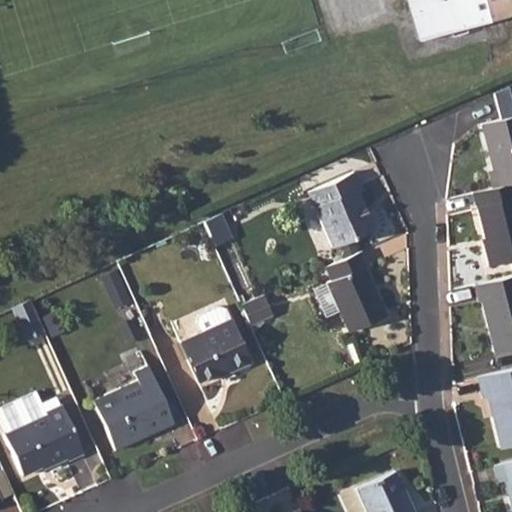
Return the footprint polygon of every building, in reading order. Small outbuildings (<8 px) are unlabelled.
[(511,0),(406,0),(417,38),(485,18),(511,10),(511,0)] [(490,169),(494,185),(511,180),(511,114),(484,121),(496,167),(490,169)] [(357,170),(310,189),(334,244),(375,226),(360,189),(364,187),(357,170)] [(511,180),(494,185),(476,190),(488,240),(484,242),(489,264),(511,258),(511,180)] [(220,210),(204,218),(214,240),(229,234),(220,210)] [(365,247),(327,263),(333,277),(328,279),(350,328),(387,313),(367,265),(372,263),(365,247)] [(511,274),(475,283),(479,300),(483,300),(495,350),(511,346),(511,274)] [(31,295),(13,304),(27,336),(46,327),(31,295)] [(201,327),(179,336),(196,376),(227,363),(229,368),(248,359),(229,314),(225,304),(218,302),(199,310),(196,317),(201,327)] [(135,377),(91,397),(112,447),(173,420),(147,362),(131,369),(135,377)] [(511,367),(478,376),(483,397),(490,395),(502,445),(511,442),(511,367)] [(47,409),(2,429),(20,470),(51,457),(52,459),(66,452),(67,455),(82,448),(61,399),(46,406),(47,409)] [(511,457),(494,462),(498,478),(504,477),(511,507),(511,457)] [(0,470),(0,497),(14,491),(4,468),(0,470)] [(406,511),(414,509),(396,468),(357,486),(368,511),(406,511)]
